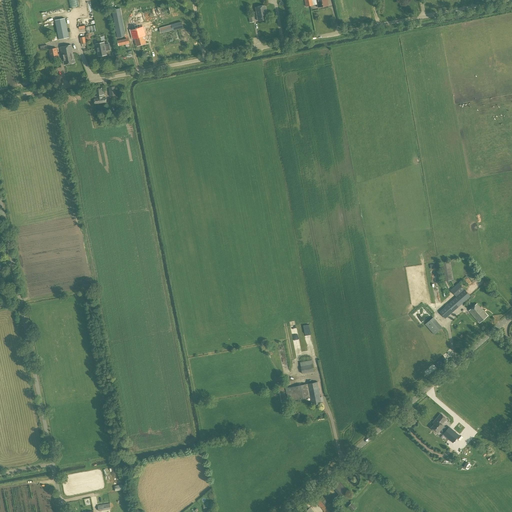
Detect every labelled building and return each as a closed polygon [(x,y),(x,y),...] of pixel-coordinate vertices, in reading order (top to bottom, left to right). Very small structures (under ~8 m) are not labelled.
[(258,21),(268,19),(265,6),(255,8),(258,21)] [(125,36),(124,32),(125,32),(120,10),(112,11),(117,39),(126,37),(126,35),(125,36)] [(59,40),(69,38),(65,18),(55,20),(59,40)] [(172,31),(183,28),(181,22),(171,25),(158,29),(158,32),(160,32),(161,33),(172,30),(172,31)] [(150,34),(147,35),(144,36),(142,28),(131,31),(133,39),(134,39),(136,47),(145,44),(144,40),(147,39),(148,39),(147,39),(151,38),(150,34)] [(128,38),(117,41),(118,46),(126,44),(126,46),(129,46),(129,44),(128,38)] [(98,56),(107,55),(104,42),(96,44),(98,56)] [(73,59),(72,55),(73,55),(71,46),(60,48),(62,56),(63,56),(64,61),(63,61),(64,64),(65,65),(74,63),(74,62),(75,62),(74,59),(73,59)] [(51,58),(58,57),(56,49),(49,50),(51,58)] [(105,98),(103,89),(94,90),(95,99),(94,99),(95,104),(106,102),(106,98),(105,98)] [(444,282),(453,280),(450,261),(440,263),(444,282)] [(445,319),(471,297),(458,283),(450,290),(456,297),(439,312),(445,319)] [(494,287),(490,291),(495,296),(499,293),(494,287)] [(474,317),(482,310),(477,304),(469,311),(474,317)] [(482,310),(474,317),(480,323),(487,316),(482,310)] [(434,335),(442,328),(433,317),(425,324),(434,335)] [(311,372),(314,372),(313,364),(300,367),(302,374),(311,372)] [(321,403),(319,395),(320,395),(317,382),(308,384),(286,388),(289,401),(311,397),(312,405),(321,403)] [(437,433),(441,429),(442,427),(443,426),(442,424),(446,419),(440,414),(435,420),(437,422),(434,425),(434,424),(431,428),(437,433)] [(442,427),(441,429),(443,431),(440,434),(450,443),(457,435),(452,431),(455,428),(459,432),(466,424),(457,417),(451,425),(449,423),(445,429),(442,427)] [(339,481),(333,487),(341,496),(348,489),(339,481)] [(327,511),(331,509),(322,497),(316,502),(320,507),(321,506),(325,511),(327,511)] [(353,511),(356,508),(351,503),(348,507),(353,511)]
